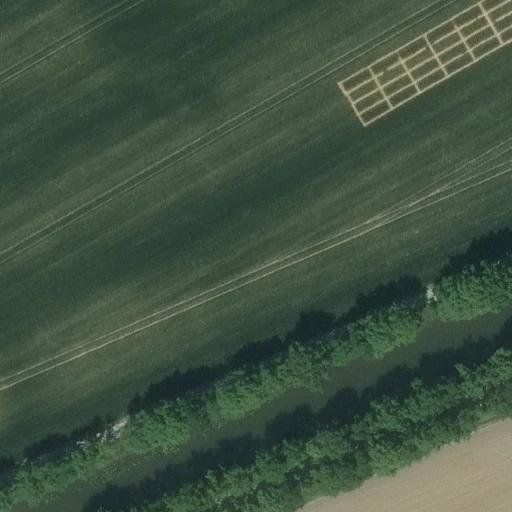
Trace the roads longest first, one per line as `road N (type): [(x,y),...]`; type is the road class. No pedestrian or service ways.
road 1 (unclassified): [(0,483),(511,259)]
road 2 (tertiary): [(210,511),(511,383)]
